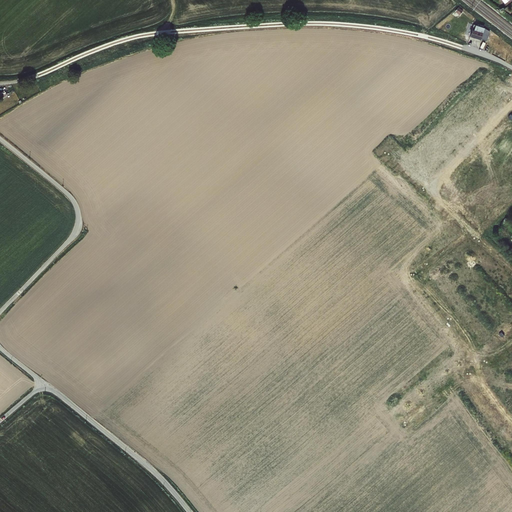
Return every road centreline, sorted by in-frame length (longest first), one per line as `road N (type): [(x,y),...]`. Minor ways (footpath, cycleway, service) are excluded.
road 1 (track): [(175,31),(328,21),(455,43)]
road 2 (unclassified): [(0,137),(72,195),(81,220),(72,240),(0,314)]
road 3 (residential): [(189,511),(46,384)]
road 4 (track): [(0,84),(120,40),(175,31)]
